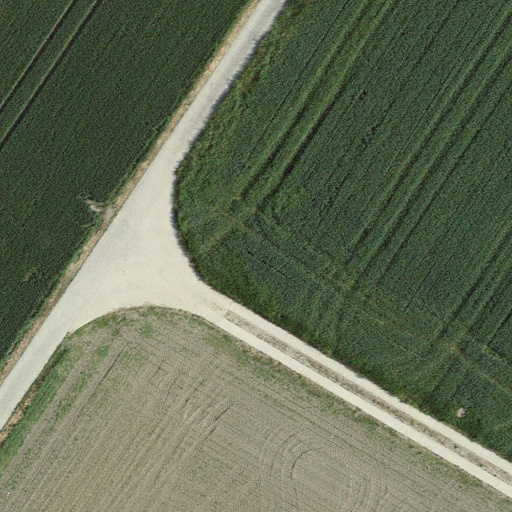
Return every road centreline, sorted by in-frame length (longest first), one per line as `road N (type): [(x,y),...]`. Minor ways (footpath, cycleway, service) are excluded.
road 1 (track): [(276,0),(0,409)]
road 2 (track): [(108,248),(511,481)]
